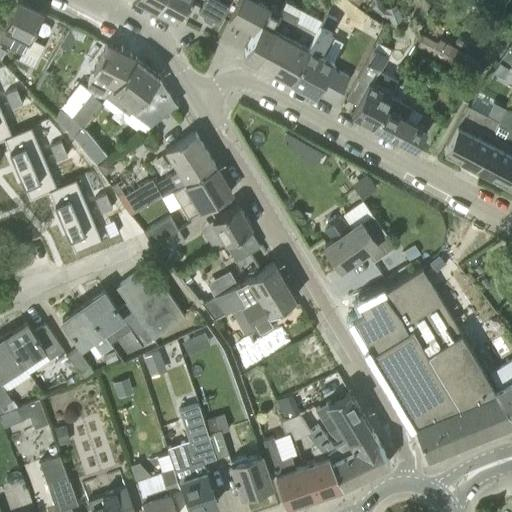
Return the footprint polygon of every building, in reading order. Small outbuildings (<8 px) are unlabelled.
[(0,59),(0,60),(6,49),(0,46),(1,44),(21,53),(19,58),(34,64),(38,56),(23,49),(41,11),(18,0),(4,29),(0,27),(0,59)] [(158,0),(155,6),(178,18),(187,0),(158,0)] [(219,23),(229,6),(218,0),(204,0),(198,11),(205,15),(203,19),(210,23),(212,19),(219,23)] [(241,26),(255,0),(238,0),(238,2),(228,19),(241,26)] [(288,33),(295,20),(297,16),(282,7),(280,12),(258,0),(255,0),(241,26),(253,33),(242,52),(253,59),(267,66),(269,61),(272,63),(288,33)] [(314,92),(316,88),(335,98),(347,76),(328,65),(335,52),(335,48),(334,44),(330,40),(325,38),(336,18),(325,13),(315,31),(308,43),(289,78),(314,92)] [(308,43),(315,31),(295,20),(288,33),(272,63),(269,61),(267,66),(289,78),(308,43)] [(508,40),(511,33),(511,24),(505,20),(501,26),(502,36),(508,40)] [(437,41),(423,33),(416,45),(456,67),(458,63),(467,68),(464,74),(474,79),(484,60),(439,36),(437,41)] [(68,49),(73,41),(65,37),(61,45),(68,49)] [(60,107),(71,115),(82,124),(101,100),(105,94),(114,83),(134,57),(134,56),(106,44),(92,71),(91,70),(88,76),(87,85),(91,91),(79,82),(59,105),(60,107)] [(511,46),(509,44),(498,58),(498,59),(508,66),(511,59),(511,46)] [(374,123),(389,95),(391,91),(399,76),(381,67),(388,55),(372,47),(346,96),(356,101),(351,111),(351,112),(372,124),(373,123),(374,123)] [(114,83),(105,94),(129,112),(130,110),(149,124),(176,103),(158,74),(157,75),(134,57),(114,83)] [(18,94),(15,87),(4,91),(7,99),(18,94)] [(21,102),(18,94),(7,99),(11,107),(21,102)] [(389,95),(374,123),(415,146),(425,126),(406,116),(411,106),(389,95)] [(492,130),(504,106),(494,101),(487,113),(467,102),(443,147),(458,155),(461,151),(476,160),(492,130)] [(0,104),(0,137),(4,136),(3,135),(11,132),(11,131),(0,104)] [(511,166),(511,125),(511,122),(511,110),(504,106),(492,130),(476,160),(492,168),(490,172),(505,180),(511,166)] [(82,124),(71,115),(60,107),(54,114),(73,135),(82,124)] [(3,135),(4,136),(16,166),(43,154),(30,123),(11,131),(11,132),(3,135)] [(109,152),(82,124),(73,135),(96,164),(109,152)] [(282,135),(293,141),(290,146),(301,153),(299,155),(314,164),(321,151),(307,143),(296,137),(285,130),(282,135)] [(153,201),(172,189),(214,163),(194,131),(164,149),(171,161),(176,170),(169,174),(154,184),(151,177),(143,182),(120,195),(129,211),(132,215),(153,202),(153,201)] [(70,142),(67,134),(56,138),(60,147),(70,142)] [(66,155),(62,147),(52,152),(55,160),(66,155)] [(43,154),(16,166),(29,197),(49,188),(48,187),(56,184),(56,183),(43,154)] [(108,157),(98,164),(106,174),(116,167),(108,157)] [(214,163),(172,189),(187,216),(231,190),(214,163)] [(56,184),(48,187),(49,188),(61,218),(88,206),(75,175),(56,183),(56,184)] [(107,199),(103,191),(93,195),(97,204),(107,199)] [(111,207),(107,199),(97,204),(100,212),(111,207)] [(372,260),(394,245),(362,199),(342,213),(351,226),(324,244),(340,267),(365,249),(372,260)] [(225,241),(249,227),(251,226),(238,204),(212,219),(225,241)] [(88,206),(61,218),(75,249),(102,237),(88,206)] [(152,243),(177,228),(169,214),(144,230),(152,243)] [(249,227),(225,241),(235,260),(259,246),(249,227)] [(177,228),(152,243),(166,265),(181,256),(175,246),(185,240),(177,228)] [(409,260),(420,253),(414,244),(403,250),(409,260)] [(439,254),(429,262),(436,271),(446,263),(439,254)] [(115,285),(125,299),(151,338),(188,311),(181,303),(177,306),(148,262),(115,285)] [(213,318),(230,308),(281,277),(272,262),(202,302),(213,318)] [(511,419),(511,411),(494,388),(421,266),(381,289),(358,301),(362,311),(351,318),(371,353),(412,422),(414,422),(427,454),(511,419)] [(210,280),(215,289),(238,278),(233,269),(210,280)] [(270,312),(293,298),(281,277),(230,308),(236,318),(247,312),(259,333),(276,323),(270,312)] [(151,338),(125,299),(116,306),(104,289),(82,304),(109,342),(110,342),(130,328),(143,345),(151,338)] [(112,345),(110,342),(109,342),(82,304),(61,319),(81,346),(92,339),(102,352),(112,345)] [(23,364),(45,349),(50,357),(63,349),(45,322),(32,330),(26,321),(5,335),(21,361),(23,364)] [(0,375),(1,378),(23,364),(21,361),(5,335),(0,337),(0,375)] [(69,354),(80,371),(89,364),(78,348),(69,354)] [(113,350),(102,355),(106,363),(116,359),(113,350)] [(151,375),(166,370),(159,350),(144,355),(151,375)] [(335,361),(315,375),(324,389),(345,376),(335,361)] [(93,370),(89,364),(80,371),(84,376),(93,370)] [(511,376),(494,388),(511,411),(511,376)] [(128,377),(114,381),(118,396),(133,391),(128,377)] [(0,403),(2,406),(12,399),(0,382),(0,381),(0,403)] [(343,428),(362,416),(348,391),(344,392),(325,403),(328,409),(319,415),(336,439),(339,437),(340,437),(346,434),(343,428)] [(15,407),(21,419),(30,414),(35,426),(47,422),(38,398),(15,407)] [(2,406),(4,410),(15,404),(12,399),(2,406)] [(207,432),(203,419),(197,402),(178,409),(188,439),(183,440),(184,441),(167,447),(173,466),(170,467),(178,489),(179,489),(176,478),(180,477),(191,511),(216,502),(206,468),(205,469),(202,461),(216,457),(215,455),(207,432)] [(5,411),(0,413),(0,417),(4,426),(21,419),(15,407),(5,411)] [(220,428),(220,431),(228,428),(223,412),(203,419),(207,432),(220,428)] [(307,433),(310,430),(297,412),(280,420),(284,431),(290,428),(294,437),(307,433)] [(325,455),(339,486),(342,485),(342,484),(385,463),(365,420),(362,416),(343,428),(346,434),(340,437),(341,440),(332,445),(317,425),(310,430),(307,433),(318,444),(315,446),(323,455),(325,455)] [(45,423),(38,426),(41,433),(48,430),(45,423)] [(65,423),(55,426),(60,443),(70,440),(65,423)] [(226,451),(220,431),(220,428),(207,432),(215,455),(226,451)] [(315,494),(304,462),(293,466),(290,455),(281,458),(273,435),(263,438),(286,504),(315,494)] [(315,494),(339,486),(325,455),(323,455),(315,446),(311,449),(319,457),(304,462),(315,494)] [(242,494),(270,484),(259,451),(230,461),(242,494)] [(70,511),(68,505),(76,503),(68,479),(67,480),(58,453),(38,460),(55,508),(56,511),(70,511)] [(176,511),(169,491),(178,489),(170,467),(160,472),(137,480),(142,495),(147,511),(176,511)] [(134,511),(128,494),(125,486),(102,494),(105,502),(91,507),(92,511),(134,511)]
